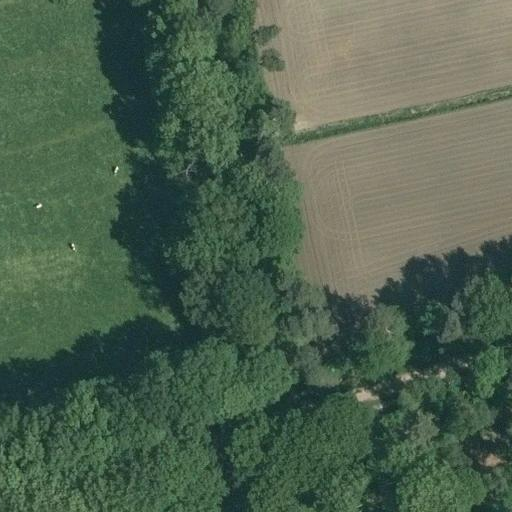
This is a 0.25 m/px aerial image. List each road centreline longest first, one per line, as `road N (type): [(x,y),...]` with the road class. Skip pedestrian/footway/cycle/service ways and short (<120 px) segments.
road 1 (track): [(0,507),(511,345)]
road 2 (track): [(200,0),(301,511)]
